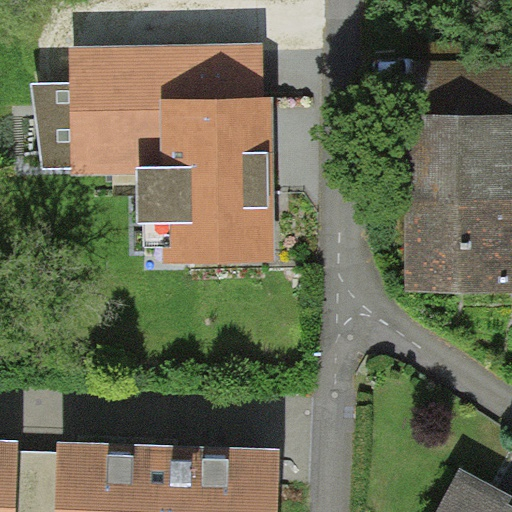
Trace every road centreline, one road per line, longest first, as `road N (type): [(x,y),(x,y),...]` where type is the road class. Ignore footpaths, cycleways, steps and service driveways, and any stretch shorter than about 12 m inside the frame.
road 1 (residential): [(350,0),(339,309)]
road 2 (residential): [(339,309),(329,511)]
road 3 (residential): [(339,309),(369,310),(511,407)]
